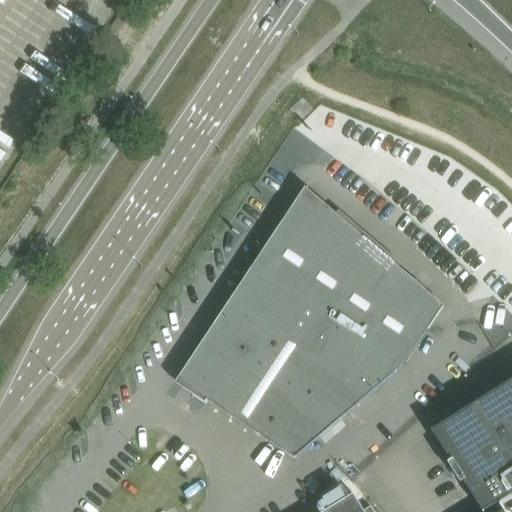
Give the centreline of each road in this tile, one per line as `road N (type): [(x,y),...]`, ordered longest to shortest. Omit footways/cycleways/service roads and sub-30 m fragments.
road 1 (secondary): [(0,420),(284,0)]
road 2 (secondary): [(213,0),(0,309)]
